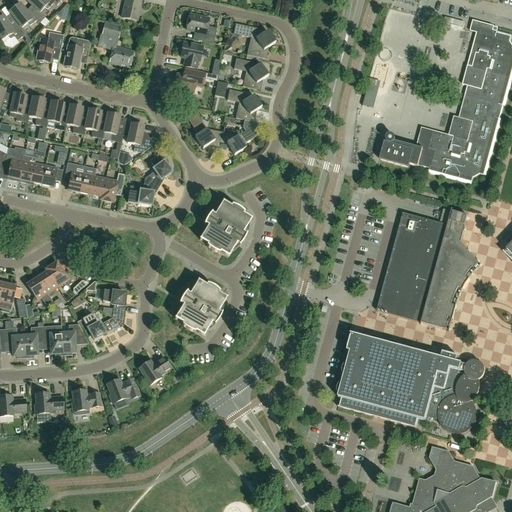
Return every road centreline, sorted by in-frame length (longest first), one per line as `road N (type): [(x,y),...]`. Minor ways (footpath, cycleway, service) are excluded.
road 1 (residential): [(148,102),(177,1),(271,20),(288,32),(293,68),(278,102),(273,151),(223,181),(198,179)]
road 2 (tertiary): [(6,471),(118,462),(219,399)]
road 3 (residential): [(0,377),(93,368),(133,348),(144,330),(140,284)]
road 4 (unclassified): [(376,427),(320,411),(313,400),(339,299)]
road 5 (residential): [(148,102),(0,68)]
road 6 (tertiary): [(302,241),(326,166),(330,100)]
road 7 (tertiary): [(330,100),(307,172),(302,241)]
